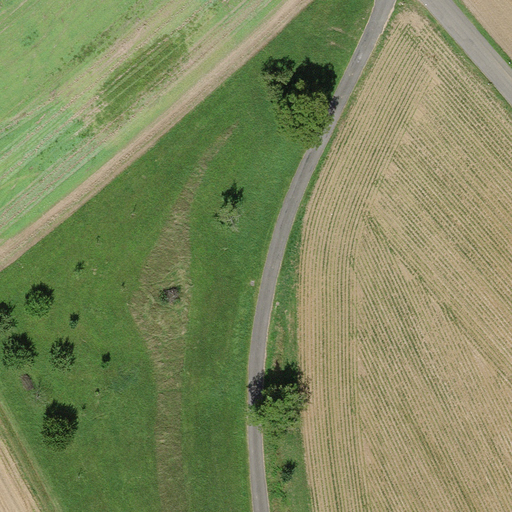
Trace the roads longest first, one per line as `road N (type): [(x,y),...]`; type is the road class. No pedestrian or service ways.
road 1 (track): [(269,511),(259,421),(266,276),(296,186),(380,0)]
road 2 (tertiary): [(511,92),(434,0)]
